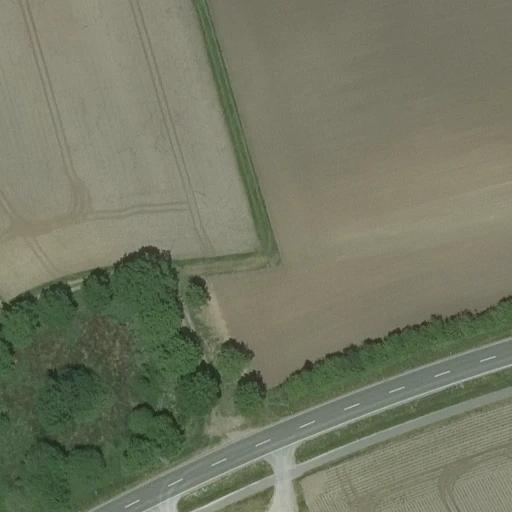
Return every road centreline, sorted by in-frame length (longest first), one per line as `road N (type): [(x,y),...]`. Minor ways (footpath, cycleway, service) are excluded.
road 1 (secondary): [(124,511),(277,437),(511,352)]
road 2 (track): [(255,265),(180,275),(179,290),(253,447)]
road 3 (track): [(0,323),(75,284),(180,275)]
